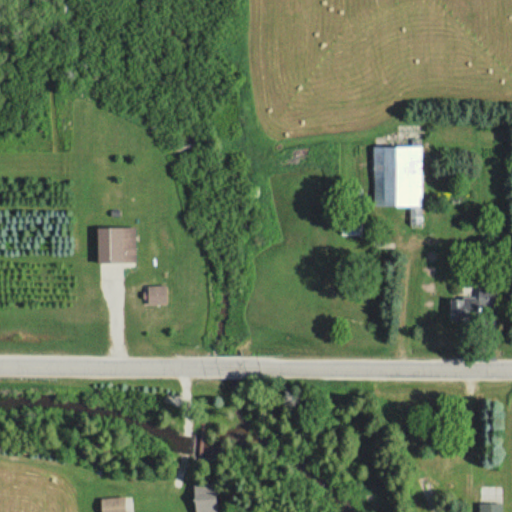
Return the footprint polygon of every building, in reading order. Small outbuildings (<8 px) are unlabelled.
[(374,146),(375,206),(421,206),(420,166),(410,166),(409,146),(374,146)] [(422,224),(422,211),(413,211),(413,224),(422,224)] [(363,214),(342,214),(342,235),(363,235),(363,214)] [(96,226),(96,261),(136,261),(136,226),(96,226)] [(145,285),(145,303),(164,303),(164,285),(145,285)] [(499,288),(478,287),(478,296),(448,296),(448,318),(495,319),(495,310),(499,310),(499,288)] [(440,492),(429,475),(417,484),(428,500),(440,492)] [(215,511),(216,484),(193,484),(192,511),(215,511)] [(99,511),(125,511),(126,497),(100,497),(99,511)] [(503,511),(503,503),(478,503),(478,511),(503,511)]
